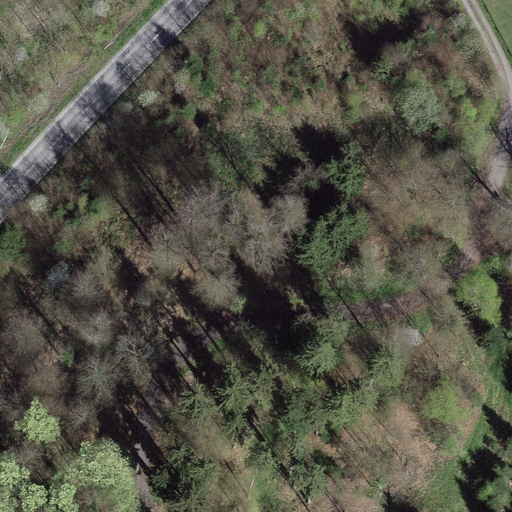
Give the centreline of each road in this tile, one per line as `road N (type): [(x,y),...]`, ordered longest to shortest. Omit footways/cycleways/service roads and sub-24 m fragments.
road 1 (track): [(468,0),(509,93),(484,228),(425,294),(392,308),(256,318),(181,342),(155,378),(142,429),(145,511)]
road 2 (tertiary): [(191,0),(0,203)]
